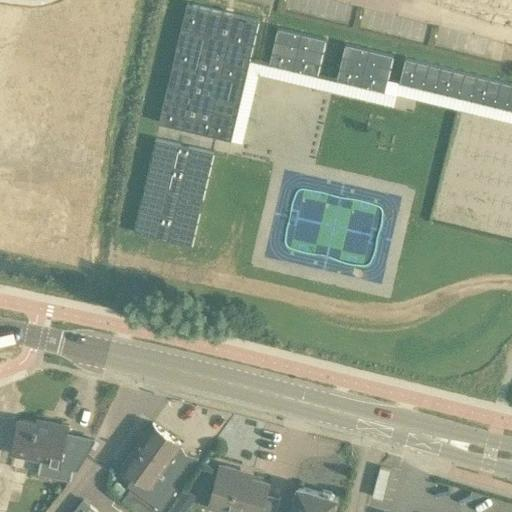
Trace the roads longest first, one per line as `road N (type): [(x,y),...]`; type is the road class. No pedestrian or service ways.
road 1 (secondary): [(286,399),(0,334)]
road 2 (secondary): [(286,399),(511,457)]
road 3 (unknown): [(161,369),(50,511)]
